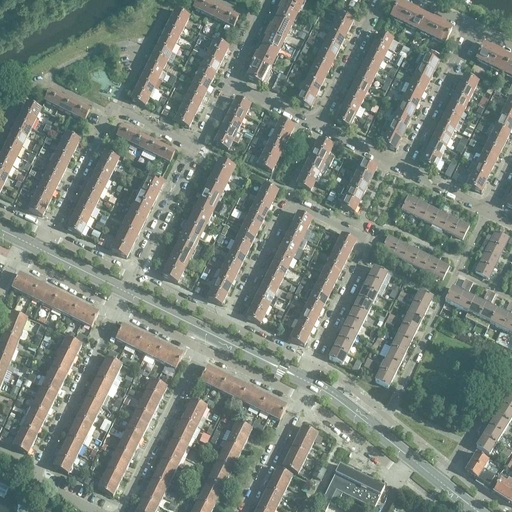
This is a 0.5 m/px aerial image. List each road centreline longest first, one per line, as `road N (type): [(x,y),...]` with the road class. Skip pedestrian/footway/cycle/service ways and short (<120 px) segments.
road 1 (residential): [(96,511),(43,485),(36,473),(116,306)]
road 2 (residential): [(227,324),(288,205),(370,243)]
road 3 (residential): [(122,511),(200,350)]
road 4 (residential): [(375,430),(455,271)]
road 5 (residential): [(404,166),(470,26)]
road 6 (residential): [(0,145),(21,101),(40,84),(112,114)]
road 7 (residential): [(133,277),(196,147)]
road 8 (residential): [(319,125),(383,0)]
road 9 (residential): [(49,235),(112,114)]
road 10 (residential): [(443,485),(511,367)]
road 11 (residential): [(314,366),(370,243)]
road 12 (residential): [(112,114),(172,0)]
road 13 (residential): [(299,397),(401,475)]
road 14 (residential): [(245,511),(299,397)]
